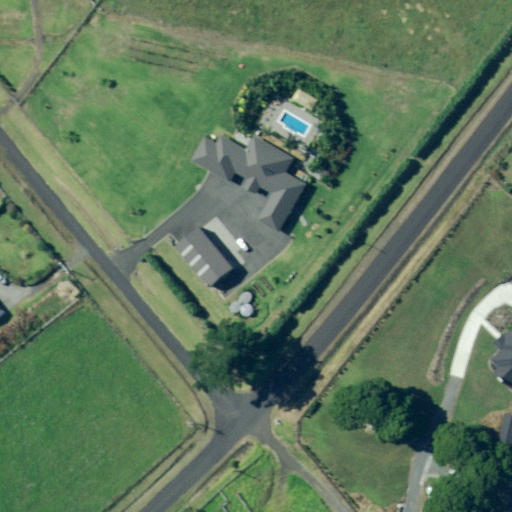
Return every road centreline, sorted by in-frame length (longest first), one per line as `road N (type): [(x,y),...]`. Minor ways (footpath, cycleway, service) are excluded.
road 1 (unclassified): [(511,96),(251,423)]
road 2 (unclassified): [(0,128),(251,423)]
road 3 (unclassified): [(251,423),(143,511)]
